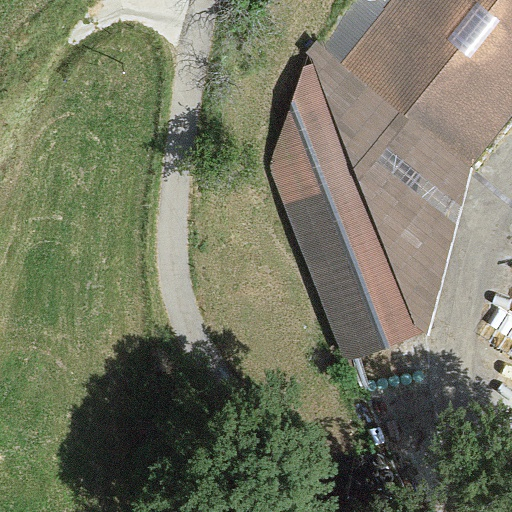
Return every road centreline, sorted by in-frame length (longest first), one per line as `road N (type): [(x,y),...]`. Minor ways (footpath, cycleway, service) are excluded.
road 1 (track): [(288,511),(189,331),(170,239),(187,78),(205,0)]
road 2 (track): [(469,511),(485,232),(511,190)]
